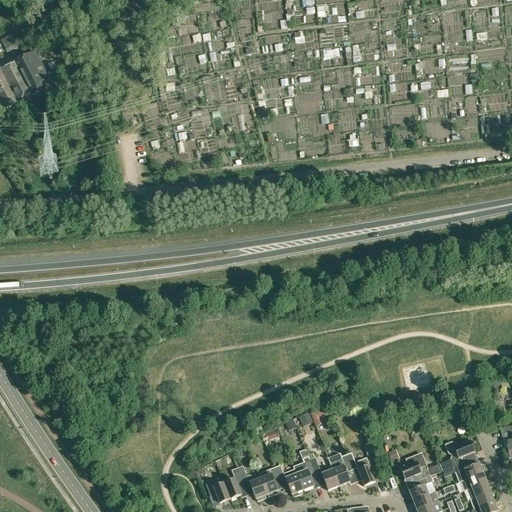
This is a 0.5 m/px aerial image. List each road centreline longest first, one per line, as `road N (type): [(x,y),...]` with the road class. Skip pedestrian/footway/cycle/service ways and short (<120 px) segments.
road 1 (trunk): [(0,287),(231,261),(511,205)]
road 2 (trunk): [(511,202),(237,245),(0,270)]
road 3 (unclassified): [(511,151),(0,203)]
road 4 (secondary): [(91,511),(0,374)]
road 5 (residential): [(288,511),(395,499),(400,511)]
